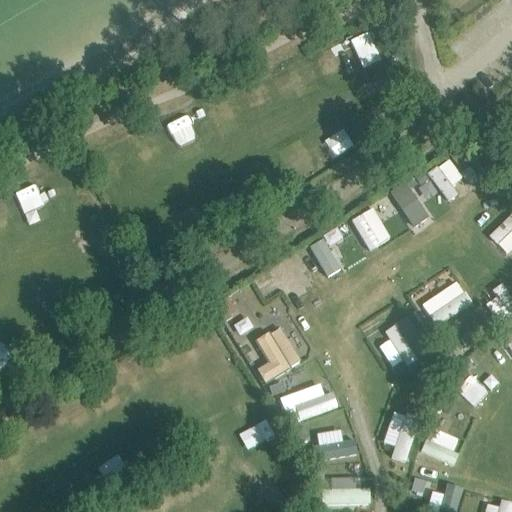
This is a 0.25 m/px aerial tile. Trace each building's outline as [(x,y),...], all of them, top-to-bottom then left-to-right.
[(447,0),(452,11),(465,5),(463,0),(447,0)] [(306,59),(283,68),(292,90),(315,81),(306,59)] [(220,135),(240,124),(225,98),(205,109),(220,135)] [(191,112),(170,121),(178,141),(199,132),(191,112)] [(336,120),(319,128),(334,158),(351,149),(336,120)] [(133,162),(152,152),(142,133),(123,143),(133,162)] [(293,184),(311,173),(295,147),(277,157),(293,184)] [(448,202),(458,194),(452,187),(463,179),(469,186),(477,179),(470,170),(462,176),(448,158),(426,175),(448,202)] [(26,214),(46,205),(35,182),(15,192),(26,214)] [(405,182),(389,192),(411,227),(427,217),(405,182)] [(350,219),(366,252),(389,240),(373,208),(350,219)] [(193,212),(178,235),(192,244),(207,222),(193,212)] [(487,237),(506,256),(511,250),(511,219),(509,216),(487,237)] [(140,242),(151,264),(168,255),(156,234),(140,242)] [(306,290),(318,282),(298,253),(267,274),(279,292),(299,279),(306,290)] [(455,281),(420,306),(437,328),(471,303),(455,281)] [(499,325),(511,317),(511,299),(500,282),(480,295),(499,325)] [(380,333),(405,375),(430,359),(405,318),(380,333)] [(253,340),(267,363),(255,370),(263,384),(300,363),(279,326),(253,340)] [(511,342),(483,356),(496,382),(511,374),(511,342)] [(454,391),(474,409),(489,393),(469,375),(454,391)] [(309,435),(336,418),(321,395),(295,411),(309,435)] [(453,453),(458,439),(445,435),(451,418),(437,413),(422,455),(453,466),(457,455),(453,453)] [(395,414),(385,442),(404,449),(414,421),(395,414)] [(446,486),(438,511),(456,511),(462,490),(446,486)] [(370,506),(370,489),(321,490),(322,507),(370,506)] [(511,511),(511,503),(510,503),(510,508),(496,505),(494,511),(511,511)]
